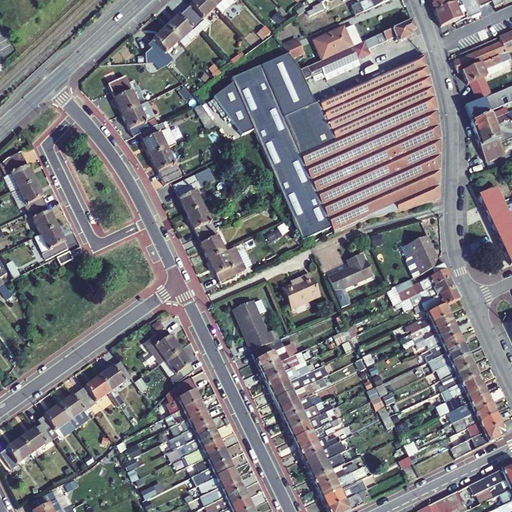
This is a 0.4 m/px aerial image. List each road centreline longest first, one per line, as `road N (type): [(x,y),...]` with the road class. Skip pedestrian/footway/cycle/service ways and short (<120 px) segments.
road 1 (residential): [(192,309),(366,229),(450,208)]
road 2 (residential): [(192,309),(289,511)]
road 3 (residential): [(0,409),(180,282)]
road 4 (residential): [(415,0),(449,110),(450,208)]
road 5 (residential): [(75,112),(48,148),(90,236),(103,242),(150,221)]
road 6 (residential): [(511,447),(380,511)]
road 7 (residential): [(75,112),(150,221)]
road 8 (tertiary): [(49,84),(142,0)]
